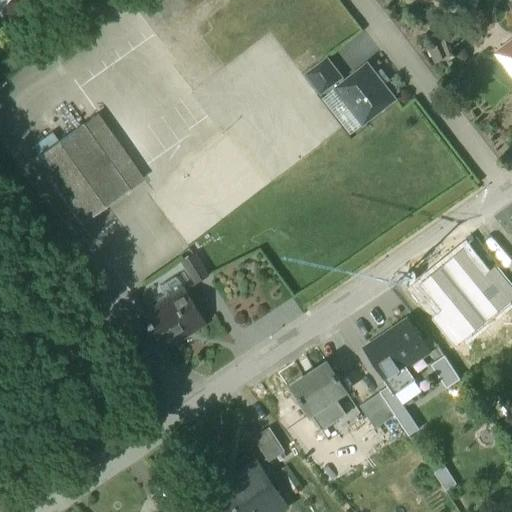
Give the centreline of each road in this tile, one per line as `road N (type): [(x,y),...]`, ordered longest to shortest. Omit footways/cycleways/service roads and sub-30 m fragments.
road 1 (unclassified): [(41,511),(508,191)]
road 2 (residential): [(508,191),(364,0)]
